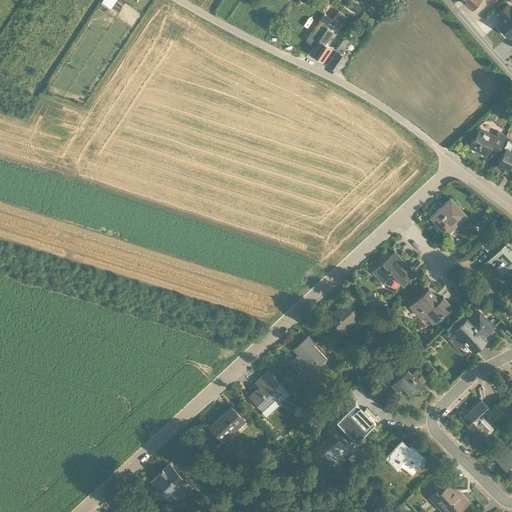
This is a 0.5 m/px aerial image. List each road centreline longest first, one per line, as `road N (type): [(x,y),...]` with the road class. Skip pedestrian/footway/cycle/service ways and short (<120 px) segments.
road 1 (residential): [(81,511),(397,214)]
road 2 (residential): [(180,0),(372,100),(439,150)]
